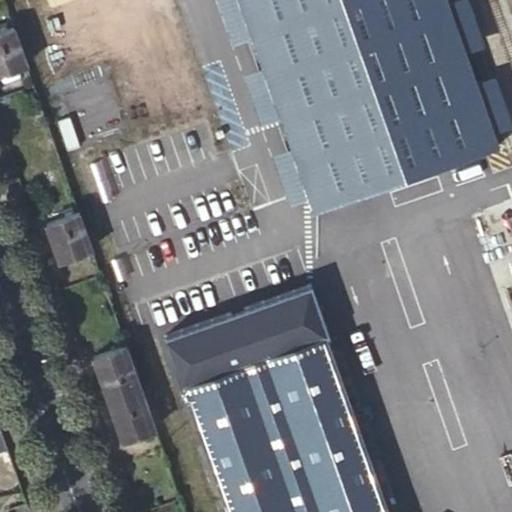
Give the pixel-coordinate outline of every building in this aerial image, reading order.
[(501,146),(448,0),(238,0),(317,213),(501,146)] [(31,63),(19,28),(0,34),(0,59),(5,72),(31,63)] [(99,254),(86,217),(59,226),(74,264),(99,254)] [(397,511),(337,343),(315,288),(171,340),(233,511),(397,511)] [(421,511),(358,336),(337,343),(397,511),(421,511)] [(163,432),(136,346),(99,358),(126,444),(163,432)] [(0,422),(0,452),(8,450),(0,422)] [(179,481),(163,437),(137,446),(153,491),(179,481)]
